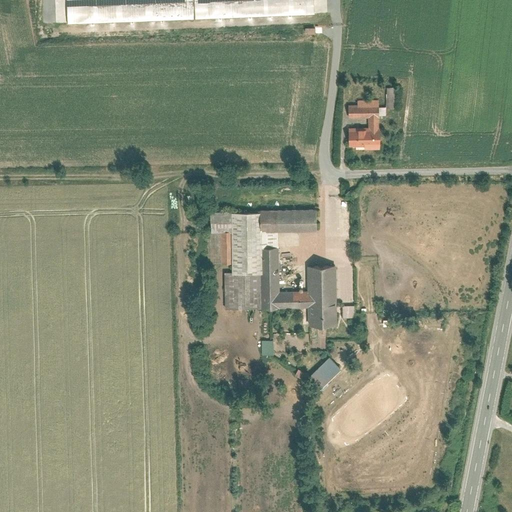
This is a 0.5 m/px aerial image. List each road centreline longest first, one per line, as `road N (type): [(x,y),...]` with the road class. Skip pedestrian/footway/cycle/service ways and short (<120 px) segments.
road 1 (unclassified): [(320,171),(0,177)]
road 2 (secondary): [(511,277),(466,511)]
road 3 (residential): [(320,171),(511,170)]
road 4 (residential): [(330,0),(320,171)]
